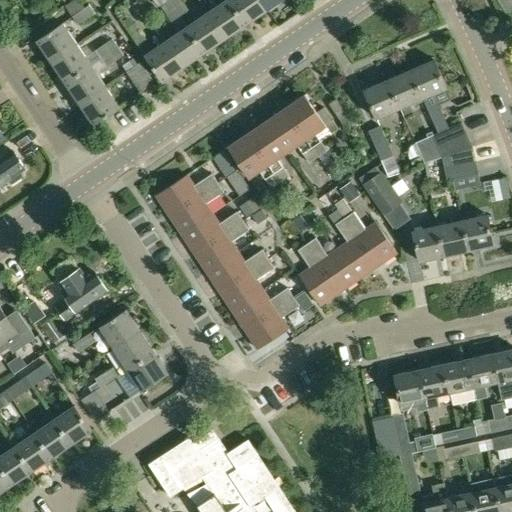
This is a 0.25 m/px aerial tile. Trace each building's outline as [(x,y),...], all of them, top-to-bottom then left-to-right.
[(167,0),(160,5),(173,22),(180,17),(168,0),(167,0)] [(180,0),(168,0),(180,17),(188,11),(180,0)] [(229,0),(226,0),(208,12),(225,38),(246,24),(229,0)] [(260,0),(229,0),(246,24),(267,10),(260,0)] [(260,0),(267,10),(281,0),(260,0)] [(89,4),(72,16),(78,25),(96,13),(89,4)] [(208,12),(187,27),(204,52),(225,38),(208,12)] [(179,32),(166,41),(183,66),(204,52),(187,27),(180,17),(173,22),(179,32)] [(135,22),(126,28),(139,46),(147,40),(135,22)] [(63,23),(37,40),(51,62),(77,44),(63,23)] [(112,37),(95,49),(101,58),(119,47),(112,37)] [(166,41),(144,55),(162,81),(183,66),(166,41)] [(77,44),(51,62),(65,82),(91,65),(85,55),(77,44)] [(119,47),(101,58),(107,66),(124,55),(119,47)] [(434,59),(412,69),(424,98),(439,132),(449,127),(434,93),(445,88),(445,89),(447,88),(434,59)] [(141,62),(127,71),(141,92),(155,83),(141,62)] [(91,65),(65,82),(79,103),(105,86),(97,73),(91,65)] [(412,69),(389,79),(401,108),(424,98),(412,69)] [(383,81),(364,90),(376,118),(383,115),(401,108),(389,79),(383,81)] [(105,86),(79,103),(93,125),(120,107),(105,86)] [(305,96),(286,109),(318,158),(319,157),(326,153),(327,152),(315,134),(325,127),(330,134),(337,129),(324,109),(317,113),(305,96)] [(336,100),(329,105),(342,126),(350,121),(336,100)] [(286,109),(267,122),(288,153),(297,147),(309,164),(318,158),(286,109)] [(267,122),(248,135),(281,184),(290,177),(278,160),(288,153),(267,122)] [(439,132),(434,135),(438,146),(468,136),(462,122),(449,127),(439,132),(438,132),(439,132)] [(482,147),(498,143),(494,122),(477,126),(482,147)] [(380,125),(368,131),(383,165),(388,176),(400,172),(400,170),(383,132),(380,125)] [(432,134),(416,142),(425,164),(442,157),(472,148),(471,145),(468,136),(438,146),(434,135),(439,132),(438,132),(432,134)] [(248,135),(228,148),(249,179),(260,172),(271,190),(281,184),(248,135)] [(472,148),(442,157),(444,168),(475,162),(472,148)] [(0,185),(7,181),(11,184),(22,177),(21,171),(25,168),(13,151),(0,159),(0,185)] [(326,153),(319,157),(325,166),(331,162),(326,153)] [(230,159),(219,166),(225,176),(237,168),(230,159)] [(475,162),(444,168),(447,180),(478,174),(475,162)] [(364,183),(364,184),(384,213),(385,213),(400,202),(402,201),(382,171),(380,172),(364,183)] [(188,176),(157,197),(170,217),(219,184),(213,175),(195,187),(188,176)] [(244,178),(234,185),(240,194),(250,188),(244,178)] [(506,178),(498,180),(502,200),(511,198),(506,178)] [(350,181),(341,188),(350,201),(359,195),(350,181)] [(219,184),(170,217),(182,236),(213,215),(207,205),(225,194),(219,184)] [(255,197),(240,208),(246,216),(261,206),(255,197)] [(343,198),(334,204),(338,209),(343,216),(351,210),(343,198)] [(261,209),(252,215),(258,224),(267,217),(261,209)] [(338,209),(328,215),(333,222),(343,216),(338,209)] [(213,215),(182,236),(195,255),(244,222),(238,213),(220,225),(213,215)] [(299,215),(293,220),(301,229),(307,224),(299,215)] [(356,215),(347,221),(379,270),(399,257),(397,255),(383,234),(378,225),(367,232),(356,215)] [(487,215),(463,220),(470,250),(494,245),(487,215)] [(463,220),(438,225),(445,255),(470,250),(463,220)] [(347,221),(337,227),(349,245),(339,251),(360,282),(379,270),(347,221)] [(244,222),(195,255),(207,274),(238,253),(232,243),(250,232),(244,222)] [(438,225),(413,231),(420,261),(445,255),(438,225)] [(318,240),(308,246),(341,295),(360,282),(339,251),(329,258),(318,240)] [(308,246),(299,252),(311,270),(300,277),(321,308),(341,295),(308,246)] [(238,253),(207,274),(220,293),(269,260),(263,251),(245,263),(238,253)] [(269,260),(220,293),(232,312),(264,291),(257,281),(275,270),(269,260)] [(66,298),(56,306),(64,319),(75,312),(108,289),(96,272),(87,278),(80,268),(59,283),(66,293),(64,294),(66,298)] [(264,291),(232,312),(245,331),(294,299),(291,295),(288,289),(270,301),(264,291)] [(301,294),(294,299),(300,307),(303,312),(314,305),(305,291),(301,294)] [(294,299),(245,331),(258,350),(289,330),(282,319),(300,307),(294,299)] [(46,315),(36,300),(24,308),(34,323),(46,315)] [(126,308),(99,326),(114,348),(140,330),(126,308)] [(0,309),(0,341),(3,340),(12,352),(36,335),(17,309),(5,317),(0,309)] [(54,317),(41,326),(54,344),(66,335),(66,334),(62,329),(54,317)] [(140,330),(114,348),(128,369),(154,351),(140,330)] [(91,332),(73,344),(78,352),(96,341),(91,332)] [(511,349),(492,353),(498,382),(502,397),(511,395),(511,349)] [(154,351),(128,369),(142,391),(169,373),(154,351)] [(492,353),(467,359),(473,387),(475,398),(488,396),(486,384),(498,382),(492,353)] [(467,359),(443,364),(449,393),(473,387),(467,359)] [(46,362),(25,376),(32,386),(53,372),(46,362)] [(443,364),(419,369),(426,409),(439,406),(436,395),(449,393),(443,364)] [(113,366),(95,378),(97,381),(101,387),(105,385),(119,376),(113,366)] [(419,369),(394,375),(400,403),(402,409),(417,405),(419,411),(426,409),(419,369)] [(25,376),(6,389),(13,399),(32,386),(25,376)] [(97,381),(89,387),(93,393),(96,391),(101,387),(97,381)] [(6,389),(0,393),(0,408),(13,399),(6,389)] [(93,393),(82,400),(96,421),(109,411),(103,402),(96,391),(93,393)] [(76,405),(56,419),(72,442),(92,429),(76,405)] [(404,413),(391,416),(392,420),(391,420),(398,450),(400,456),(412,453),(420,450),(419,440),(418,440),(410,442),(404,413)] [(505,416),(488,420),(491,432),(508,428),(505,416)] [(56,419),(36,433),(52,456),(72,442),(56,419)] [(474,426),(457,429),(459,439),(477,436),(474,426)] [(457,429),(441,433),(443,443),(459,439),(457,429)] [(36,433),(17,446),(33,470),(52,456),(36,433)] [(509,435),(492,438),(495,451),(498,450),(511,447),(509,435)] [(189,437),(149,464),(171,496),(202,475),(214,494),(197,505),(201,511),(295,511),(248,439),(228,453),(218,437),(198,450),(189,437)] [(478,442),(461,445),(463,455),(480,452),(478,442)] [(461,445),(445,449),(447,458),(463,455),(461,445)] [(17,446),(0,457),(0,464),(13,483),(33,470),(17,446)] [(412,453),(400,456),(409,496),(421,493),(412,453)] [(0,464),(0,491),(13,483),(0,464)] [(511,511),(511,474),(493,479),(500,511),(511,511)] [(472,492),(470,493),(474,511),(500,511),(493,479),(470,484),(472,492)] [(433,494),(421,496),(422,503),(424,511),(449,511),(446,498),(443,483),(431,485),(433,494)] [(474,511),(470,493),(446,498),(449,511),(474,511)]
